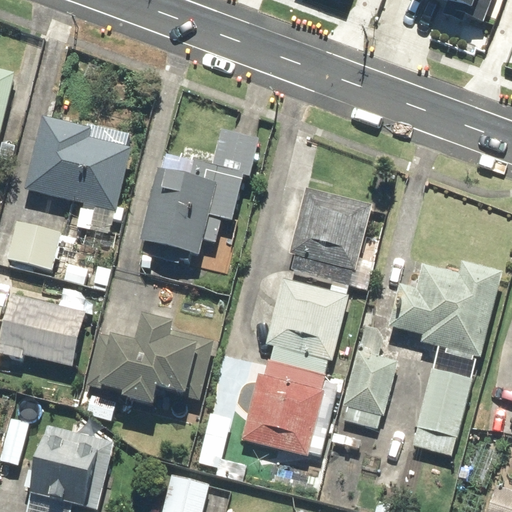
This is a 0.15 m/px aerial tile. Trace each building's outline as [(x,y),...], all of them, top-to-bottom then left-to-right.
[(476,20),(488,24),(496,0),(450,0),(480,11),(476,20)] [(0,155),(20,76),(0,70),(0,155)] [(49,119),(31,192),(88,207),(82,228),(116,237),(138,151),(96,140),(98,131),(49,119)] [(238,222),(249,179),(256,181),(266,142),(228,133),(219,169),(201,164),(197,180),(165,171),(146,243),(207,258),(210,243),(222,246),(228,220),(238,222)] [(376,206),(311,190),(294,255),(360,272),(376,206)] [(66,235),(22,224),(12,261),(56,272),(66,235)] [(243,264),(225,259),(218,287),(236,292),(243,264)] [(486,361),(508,274),(468,263),(465,275),(429,266),(422,291),(405,287),(394,329),(428,338),(426,345),(444,350),(419,447),(458,457),(482,360),(486,361)] [(0,338),(15,282),(0,277),(0,338)] [(353,298),(288,282),(271,347),(337,364),(353,298)] [(92,317),(16,297),(1,354),(28,361),(29,357),(78,370),(92,317)] [(203,402),(218,343),(181,333),(183,326),(152,318),(145,344),(121,338),(121,341),(104,336),(91,387),(132,397),(131,399),(163,408),(167,393),(203,402)] [(361,353),(347,408),(387,418),(401,363),(383,358),(387,341),(380,330),(371,328),(365,354),(361,353)] [(329,393),(326,392),(333,364),(277,350),(269,378),(263,376),(247,441),(312,458),(329,393)] [(123,404),(94,395),(88,418),(116,426),(123,404)] [(236,421),(215,416),(205,455),(226,461),(236,421)] [(34,420),(14,417),(5,467),(25,471),(34,420)] [(346,423),(340,422),(334,454),(361,460),(368,427),(346,423)] [(120,445),(54,428),(37,495),(103,511),(120,445)] [(356,468),(329,462),(323,488),(349,495),(356,468)] [(207,511),(214,487),(177,477),(168,511),(207,511)] [(511,511),(511,491),(503,489),(495,511),(511,511)]
